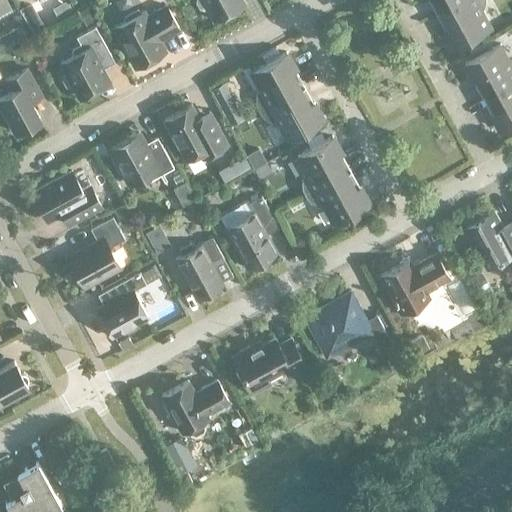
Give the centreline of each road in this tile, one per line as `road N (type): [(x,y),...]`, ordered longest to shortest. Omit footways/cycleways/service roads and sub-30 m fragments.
road 1 (residential): [(92,390),(413,217)]
road 2 (residential): [(0,179),(300,12)]
road 3 (residential): [(413,217),(300,12)]
road 4 (residential): [(92,390),(0,222)]
road 5 (residential): [(501,168),(412,0)]
